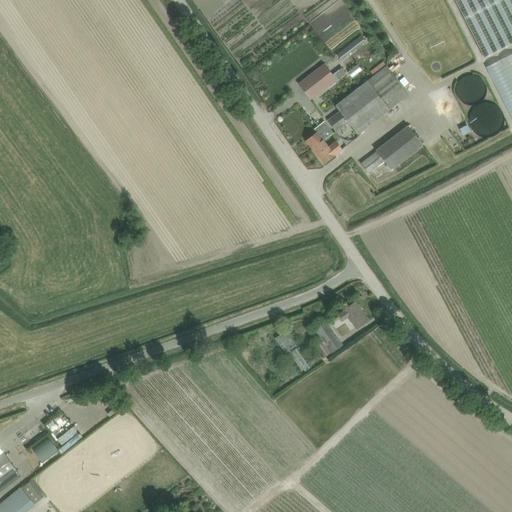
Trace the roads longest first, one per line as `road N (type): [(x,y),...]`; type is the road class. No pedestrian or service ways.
road 1 (unclassified): [(0,405),(308,296),(361,265)]
road 2 (unclassified): [(361,265),(179,0)]
road 3 (unclassified): [(511,418),(422,344),(361,265)]
